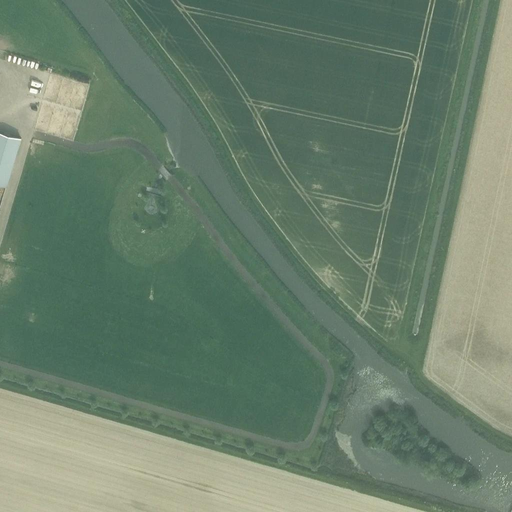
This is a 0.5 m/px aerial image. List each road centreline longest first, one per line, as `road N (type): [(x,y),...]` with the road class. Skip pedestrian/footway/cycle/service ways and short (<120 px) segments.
road 1 (unknown): [(0,363),(286,446),(309,441),(330,378),(142,148),(84,147),(28,129)]
road 2 (track): [(475,0),(397,353),(432,388),(511,440)]
road 3 (track): [(397,353),(286,243),(197,100),(119,0)]
road 4 (track): [(413,366),(497,0)]
road 5 (unknown): [(140,178),(130,212),(136,230),(161,232),(191,204)]
